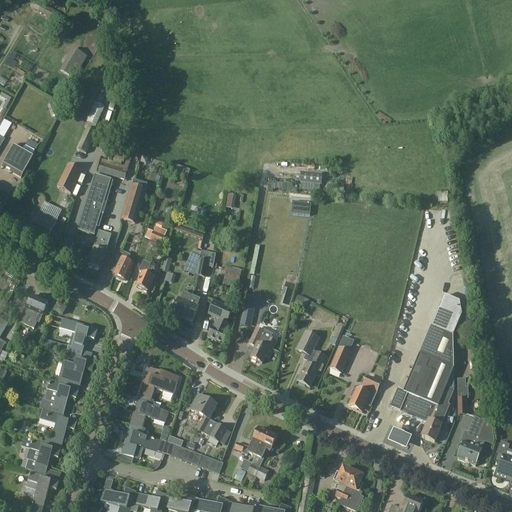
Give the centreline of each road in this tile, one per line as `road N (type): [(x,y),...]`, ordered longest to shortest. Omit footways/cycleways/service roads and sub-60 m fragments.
road 1 (tertiary): [(511,506),(271,403),(135,319)]
road 2 (residential): [(72,511),(135,319)]
road 3 (tertiary): [(135,319),(0,249)]
